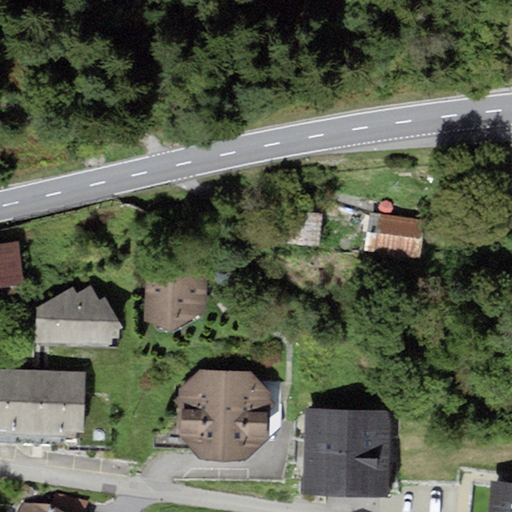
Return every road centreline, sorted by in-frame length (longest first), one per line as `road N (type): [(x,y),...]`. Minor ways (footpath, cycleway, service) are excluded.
road 1 (primary): [(511,110),(312,136),(0,206)]
road 2 (residential): [(297,511),(0,470)]
road 3 (track): [(0,106),(157,145),(174,166)]
